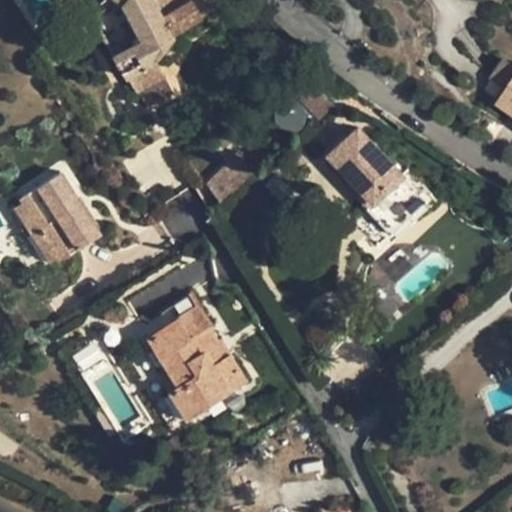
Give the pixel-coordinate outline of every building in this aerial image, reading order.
[(114,54),(143,106),(170,91),(154,61),(174,32),(217,7),(212,0),(120,0),(124,3),(143,40),(114,54)] [(409,11),(400,0),(381,0),(397,20),(409,11)] [(511,63),(504,58),(491,78),(506,88),(498,101),(511,110),(511,63)] [(281,90),(286,95),(291,99),(295,95),(318,119),(331,105),(309,82),(307,83),(298,74),(281,90)] [(286,95),(281,90),(275,96),(281,101),(286,95)] [(374,201),(368,206),(392,231),(426,199),(359,127),(330,154),(374,201)] [(492,144),(496,138),(486,131),(482,138),(492,144)] [(160,178),(177,167),(155,132),(137,143),(160,178)] [(221,204),(254,168),(238,151),(207,184),(221,204)] [(62,173),(24,198),(25,200),(59,253),(61,256),(99,231),(62,173)] [(15,207),(49,261),(59,253),(25,200),(15,207)] [(401,317),(408,311),(402,304),(395,310),(401,317)] [(210,327),(212,326),(199,305),(150,336),(171,370),(180,385),(196,410),(246,379),(231,355),(215,365),(203,347),(217,338),(210,327)] [(219,337),(217,338),(203,347),(215,365),(231,355),(219,337)] [(171,391),(180,385),(171,370),(162,376),(171,391)] [(188,416),(196,410),(180,385),(171,391),(188,416)] [(230,400),(227,404),(231,407),(237,410),(246,406),(246,398),(246,393),(242,393),(237,395),(233,398),(230,400)] [(0,452),(6,456),(16,442),(0,431),(0,452)]
